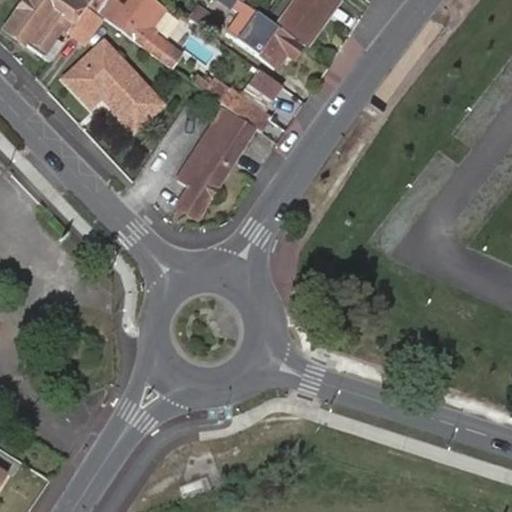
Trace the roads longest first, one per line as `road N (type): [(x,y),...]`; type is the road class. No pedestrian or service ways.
road 1 (tertiary): [(234,282),(257,232),(425,0)]
road 2 (tertiary): [(511,442),(260,357)]
road 3 (tertiary): [(0,98),(180,286)]
road 4 (tertiary): [(71,511),(171,370)]
